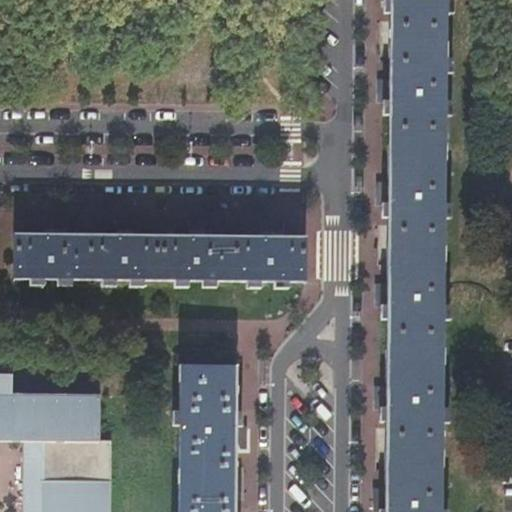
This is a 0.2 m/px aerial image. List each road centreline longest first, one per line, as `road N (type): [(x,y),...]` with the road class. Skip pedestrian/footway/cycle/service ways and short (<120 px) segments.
road 1 (residential): [(338,289),(343,0)]
road 2 (residential): [(286,356),(271,374),(270,511)]
road 3 (residential): [(336,511),(337,359)]
